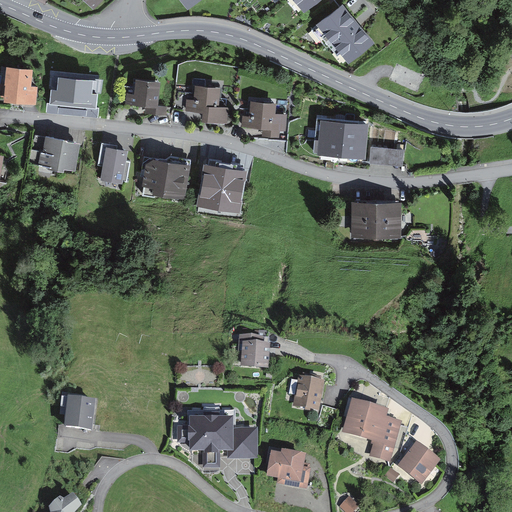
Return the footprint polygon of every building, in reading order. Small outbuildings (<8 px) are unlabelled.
[(184,0),(191,9),(202,0),(184,0)] [(317,0),(295,0),(304,10),(317,0)] [(372,43),(342,6),(319,25),(349,61),(372,43)] [(8,96),(38,100),(43,68),(13,64),(8,96)] [(131,103),(161,107),(165,75),(135,71),(131,103)] [(189,111),(219,115),(224,83),(193,79),(189,111)] [(244,125),(274,129),(279,97),(248,93),(244,125)] [(322,118),(320,149),(361,152),(363,121),(322,118)] [(78,145),(46,139),(42,164),(74,170),(78,145)] [(400,162),(401,149),(373,146),(372,159),(400,162)] [(126,152),(107,148),(102,179),(121,183),(126,152)] [(148,192),(182,197),(187,166),(153,161),(148,192)] [(244,168),(206,162),(199,202),(238,209),(244,168)] [(354,231),(397,232),(398,200),(355,200),(354,231)] [(267,366),(269,344),(262,343),(263,337),(241,336),(240,350),(243,350),(242,364),(267,366)] [(321,408),(326,381),(303,376),(297,404),(321,408)] [(391,408),(360,396),(349,426),(379,436),(375,446),(393,452),(404,420),(389,414),(391,408)] [(94,400),(69,397),(66,425),(91,428),(94,400)] [(191,417),(191,449),(204,449),(204,467),(219,466),(219,449),(229,449),(229,457),(257,457),(257,429),(232,429),(232,416),(191,417)] [(443,458),(421,441),(401,465),(423,483),(443,458)] [(289,453),(278,451),(274,473),(305,478),(310,452),(290,448),(289,453)] [(50,497),(44,503),(47,509),(45,511),(66,511),(73,506),(63,493),(53,500),(50,497)]
